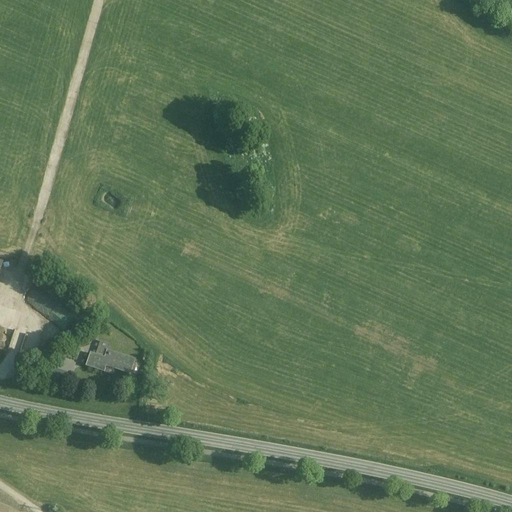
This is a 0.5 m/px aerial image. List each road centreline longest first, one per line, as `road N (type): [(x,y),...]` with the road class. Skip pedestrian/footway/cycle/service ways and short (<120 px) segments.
road 1 (secondary): [(511,507),(384,474),(0,405)]
road 2 (track): [(18,274),(97,0)]
